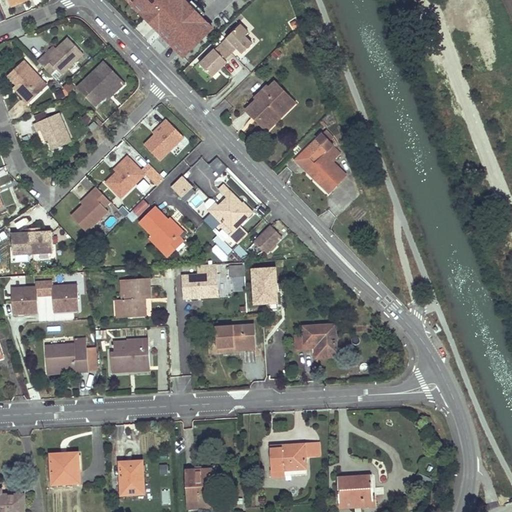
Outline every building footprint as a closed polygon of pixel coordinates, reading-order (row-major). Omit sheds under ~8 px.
[(29,0),(8,0),(12,8),(30,1),(29,0)] [(128,0),(184,57),(193,49),(189,46),(197,38),(201,42),(214,29),(203,18),(189,5),(184,0),(128,0)] [(192,1),(189,5),(203,18),(206,15),(192,1)] [(250,33),(242,24),(223,42),(233,53),(238,48),(244,53),(254,44),(246,36),(250,33)] [(61,75),(83,54),(68,38),(56,49),(47,58),(44,56),(38,62),(50,74),(56,69),(61,75)] [(189,46),(193,49),(194,50),(201,43),(201,42),(197,38),(189,46)] [(201,64),(213,76),(223,66),(221,64),(233,53),(223,42),(201,64)] [(56,49),(53,47),(44,56),(47,58),(56,49)] [(47,87),(23,61),(8,76),(16,85),(25,95),(22,97),(28,104),(47,87)] [(106,97),(122,81),(104,63),(78,88),(96,107),(106,97)] [(122,81),(106,97),(109,100),(125,84),(122,81)] [(275,82),(269,88),(258,100),(252,106),(258,112),(255,115),(269,129),(277,121),(273,117),(291,98),(275,82)] [(25,95),(16,85),(13,88),(22,97),(25,95)] [(269,88),(267,86),(255,97),(258,100),(269,88)] [(273,117),(277,121),(295,102),(291,98),(273,117)] [(252,106),(247,111),(267,131),(269,129),(255,115),(258,112),(252,106)] [(72,142),(60,113),(35,124),(39,132),(42,131),(45,129),(50,140),(54,150),(72,142)] [(160,161),(184,137),(167,119),(161,126),(163,128),(155,135),(145,146),(160,161)] [(98,126),(94,122),(89,127),(93,131),(98,126)] [(163,128),(161,126),(153,133),(155,135),(163,128)] [(332,136),(324,129),(295,160),(301,166),(304,163),(309,168),(306,171),(330,193),(346,175),(331,161),(339,153),(331,145),(331,144),(329,140),(332,136)] [(121,198),(145,174),(128,156),(121,162),(124,165),(116,172),(106,182),(121,198)] [(219,176),(228,169),(217,157),(209,165),(219,176)] [(116,172),(124,165),(121,162),(114,170),(116,172)] [(148,176),(154,170),(152,167),(146,174),(148,176)] [(158,186),(164,180),(154,170),(148,176),(158,186)] [(183,175),(172,186),(183,197),(194,186),(183,175)] [(242,203),(230,189),(225,184),(220,189),(227,197),(227,198),(229,200),(224,204),(222,202),(219,205),(214,199),(210,199),(206,203),(207,207),(212,212),(214,210),(224,221),(227,224),(224,228),(239,244),(249,234),(240,225),(253,212),(244,202),(242,203)] [(111,202),(97,187),(90,194),(92,196),(84,204),(72,216),(88,232),(109,212),(105,208),(111,202)] [(92,196),(90,194),(81,202),(84,204),(92,196)] [(134,221),(151,207),(145,200),(128,214),(134,221)] [(141,223),(153,236),(165,249),(178,237),(183,231),(175,223),(173,226),(168,221),(156,208),(141,223)] [(212,212),(222,223),(221,224),(224,228),(227,224),(224,221),(214,210),(212,212)] [(268,251),(270,253),(274,250),(272,247),(283,237),(272,226),(256,242),(266,253),(268,251)] [(40,227),(32,228),(34,253),(54,251),(53,231),(44,232),(44,234),(41,235),(41,232),(40,227)] [(34,253),(32,228),(24,228),(24,233),(25,236),(21,236),(21,233),(13,234),(14,254),(34,253)] [(163,251),(168,256),(183,242),(178,237),(165,249),(153,236),(151,238),(163,251)] [(286,238),(281,247),(290,252),(295,243),(286,238)] [(238,244),(233,250),(244,261),(249,255),(238,244)] [(217,245),(212,249),(222,261),(227,257),(217,245)] [(216,264),(197,265),(198,274),(182,275),(183,298),(197,297),(197,294),(217,293),(216,264)] [(244,266),(229,267),(229,277),(244,276),(244,266)] [(254,304),(278,304),(278,288),(270,288),(270,279),(277,279),(277,269),(253,269),(254,304)] [(150,279),(127,280),(128,299),(123,300),(124,318),(146,317),(145,299),(151,299),(150,279)] [(37,296),(45,296),(44,282),(36,283),(36,287),(11,289),(13,315),(38,313),(37,296)] [(52,282),(44,282),(45,296),(53,295),(54,312),(79,311),(77,285),(53,287),(52,282)] [(255,344),(254,325),(216,327),(217,351),(234,350),(234,346),(255,344)] [(335,325),(304,327),(305,343),(319,342),(320,352),(337,352),(335,325)] [(86,339),(74,340),(75,345),(75,349),(87,348),(86,339)] [(130,367),(150,366),(149,339),(127,340),(127,342),(128,352),(116,353),(111,353),(112,373),(130,372),(130,367)] [(128,352),(127,342),(115,342),(116,353),(128,352)] [(46,347),(47,370),(75,368),(76,373),(88,372),(87,348),(75,349),(75,345),(46,347)] [(95,348),(87,348),(88,372),(97,371),(95,348)] [(314,456),(313,442),(305,443),(305,444),(281,446),(281,450),(270,450),(272,478),(285,477),(284,471),(307,469),(306,457),(314,456)] [(51,455),(52,485),(80,483),(78,453),(51,455)] [(128,465),(120,465),(122,495),(145,493),(143,460),(128,461),(128,465)] [(203,466),(195,466),(186,467),(189,508),(214,507),(211,469),(218,468),(218,465),(203,466)] [(212,511),(221,511),(218,468),(211,469),(214,507),(189,508),(189,511),(212,511)] [(362,479),(361,476),(338,477),(339,508),(377,506),(375,475),(372,475),(372,479),(362,479)] [(1,489),(0,488),(0,511),(25,511),(25,494),(1,494),(1,489)]
